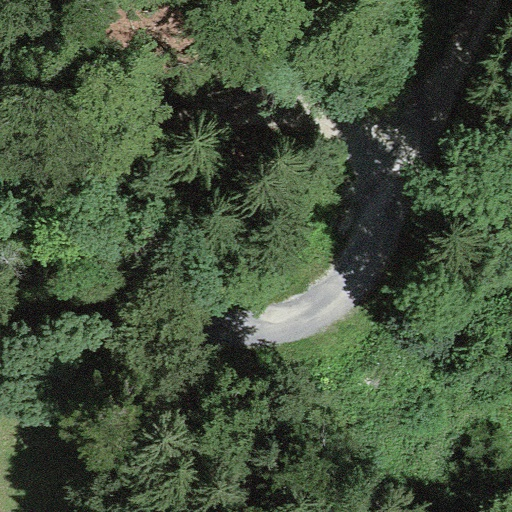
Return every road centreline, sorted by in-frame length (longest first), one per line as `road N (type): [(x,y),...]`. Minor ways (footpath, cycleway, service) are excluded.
road 1 (track): [(0,345),(38,335),(270,317),(320,290),(348,260),(409,146)]
road 2 (track): [(409,146),(282,109),(197,119),(0,188)]
road 3 (track): [(409,146),(488,0)]
